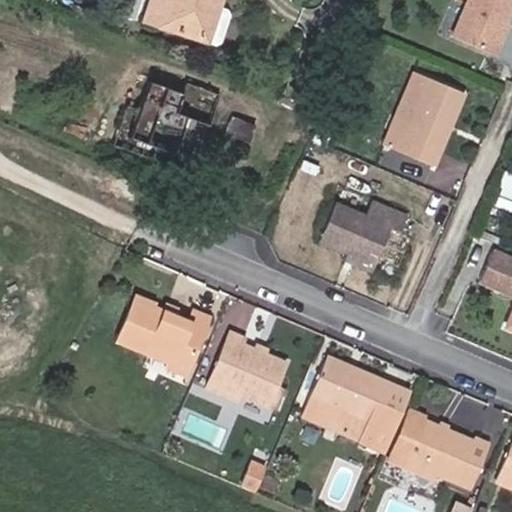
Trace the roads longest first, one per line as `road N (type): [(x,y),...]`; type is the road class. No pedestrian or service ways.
road 1 (residential): [(138,228),(415,337)]
road 2 (residential): [(511,113),(415,337)]
